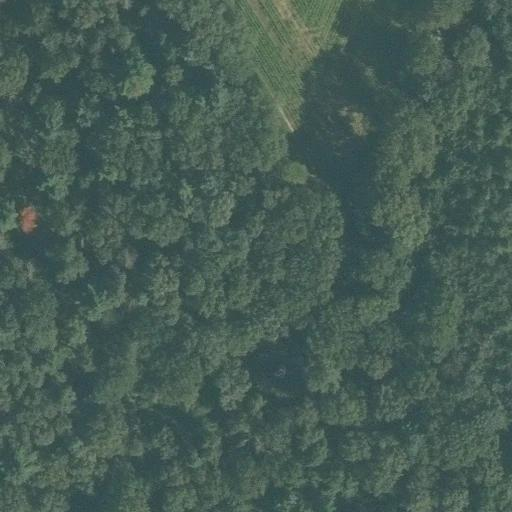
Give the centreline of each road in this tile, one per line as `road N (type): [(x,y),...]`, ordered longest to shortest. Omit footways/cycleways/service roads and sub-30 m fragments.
road 1 (track): [(203,0),(511,462)]
road 2 (track): [(304,154),(58,511)]
road 3 (track): [(346,214),(435,0)]
